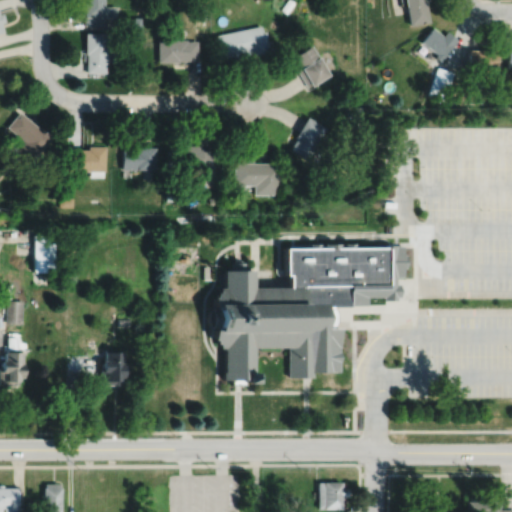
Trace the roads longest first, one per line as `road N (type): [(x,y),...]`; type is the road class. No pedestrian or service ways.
road 1 (tertiary): [(0,447),(511,449)]
road 2 (residential): [(37,0),(42,70),(67,98),(246,102)]
